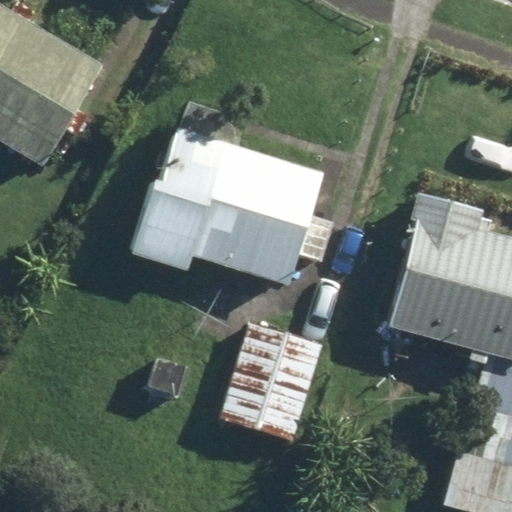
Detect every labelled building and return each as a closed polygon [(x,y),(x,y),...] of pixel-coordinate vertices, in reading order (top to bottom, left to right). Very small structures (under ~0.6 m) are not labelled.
[(107,69),(0,0),(0,143),(42,170),(107,69)] [(177,123),(135,259),(193,276),(199,257),(290,285),(300,254),(322,261),(336,216),(314,209),(326,168),(177,123)] [(502,210),(417,189),(383,330),(511,361),(511,237),(497,234),(502,210)] [(369,270),(333,257),(313,312),(348,325),(369,270)] [(301,450),(329,342),(242,320),(215,428),(301,450)] [(193,360),(151,350),(141,396),(183,405),(193,360)]
